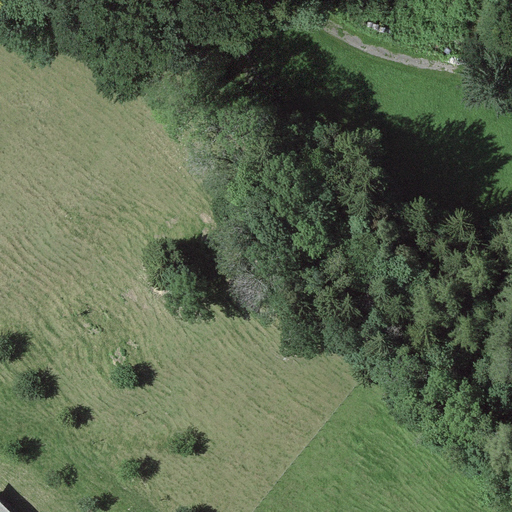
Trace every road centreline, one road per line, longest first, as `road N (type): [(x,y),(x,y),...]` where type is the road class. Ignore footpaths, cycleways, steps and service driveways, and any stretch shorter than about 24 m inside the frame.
road 1 (unknown): [(511,418),(409,302),(241,48),(292,0)]
road 2 (unknown): [(310,0),(511,72)]
